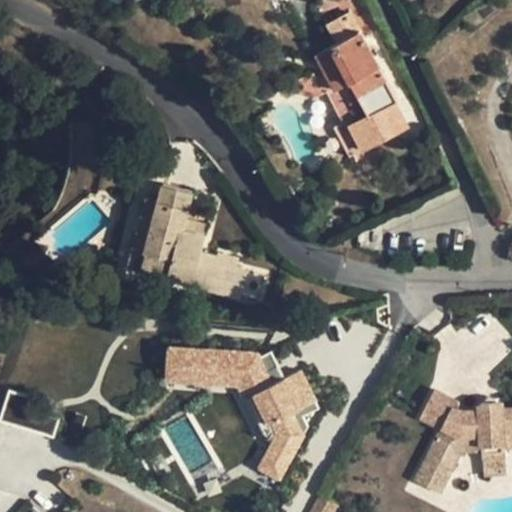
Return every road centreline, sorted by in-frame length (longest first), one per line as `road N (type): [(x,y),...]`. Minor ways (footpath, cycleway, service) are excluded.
road 1 (residential): [(0,0),(84,41),(206,136),(288,230),(343,277),(495,282)]
road 2 (residential): [(383,0),(479,204),(495,282)]
